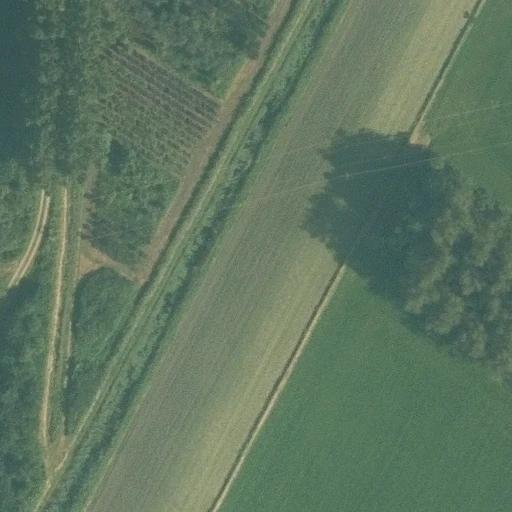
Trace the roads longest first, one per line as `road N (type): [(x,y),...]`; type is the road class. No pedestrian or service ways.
road 1 (track): [(299,0),(58,444)]
road 2 (track): [(56,0),(45,205),(2,297)]
